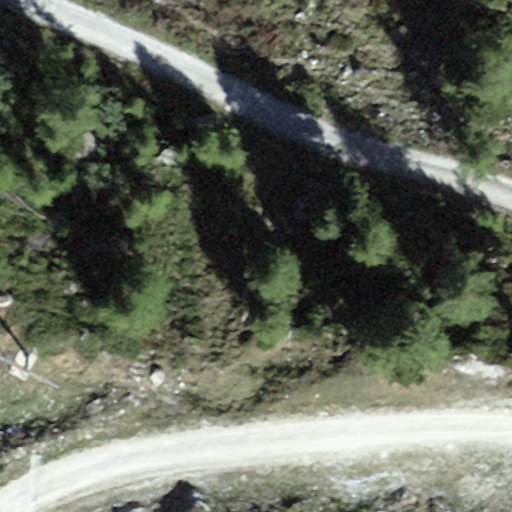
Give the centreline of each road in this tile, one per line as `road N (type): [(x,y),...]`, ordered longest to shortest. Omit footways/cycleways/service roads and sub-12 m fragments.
road 1 (track): [(511,205),(346,149),(9,0)]
road 2 (track): [(511,427),(293,434),(122,465),(20,511)]
